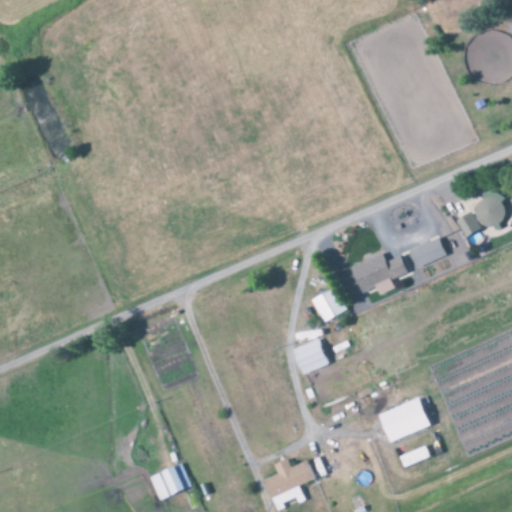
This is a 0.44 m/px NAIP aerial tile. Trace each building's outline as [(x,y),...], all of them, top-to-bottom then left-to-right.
[(506,195),(481,194),(478,225),(504,227),(506,195)] [(466,239),(483,232),(475,214),(459,221),(466,239)] [(416,267),(447,259),(442,240),(411,249),(416,267)] [(353,267),(363,294),(377,288),(380,296),(396,290),(392,281),(409,274),(402,257),(388,263),(385,255),(353,267)] [(314,300),(325,323),(347,312),(335,289),(314,300)] [(304,376),(331,366),(321,340),(294,350),(304,376)] [(434,428),(424,399),(382,414),(393,443),(434,428)] [(266,481),(277,510),(305,498),(301,487),(317,481),(309,462),(293,468),(289,460),(275,466),(278,475),(266,481)] [(160,503),(192,489),(182,465),(150,479),(160,503)]
